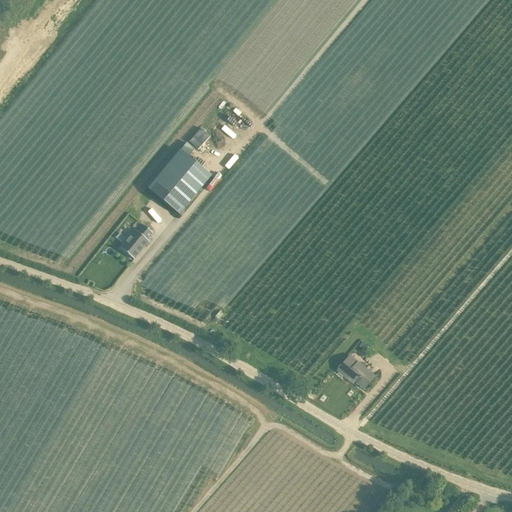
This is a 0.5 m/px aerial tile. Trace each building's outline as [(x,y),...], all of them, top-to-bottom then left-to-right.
[(247,107),(243,110),(251,119),(255,115),(247,107)] [(201,129),(189,142),(198,150),(210,136),(201,129)] [(217,130),(215,133),(218,135),(215,140),(221,145),(227,137),(217,130)] [(216,156),(222,148),(214,142),(208,151),(216,156)] [(177,215),(209,176),(179,151),(146,190),(177,215)] [(157,214),(167,223),(171,218),(162,209),(157,214)] [(129,240),(115,258),(129,269),(142,251),(140,250),(146,243),(136,235),(130,242),(129,240)] [(363,389),(374,377),(349,356),(337,371),(352,384),(354,382),(363,389)] [(235,416),(232,421),(237,424),(233,432),(241,436),(248,423),(235,416)]
